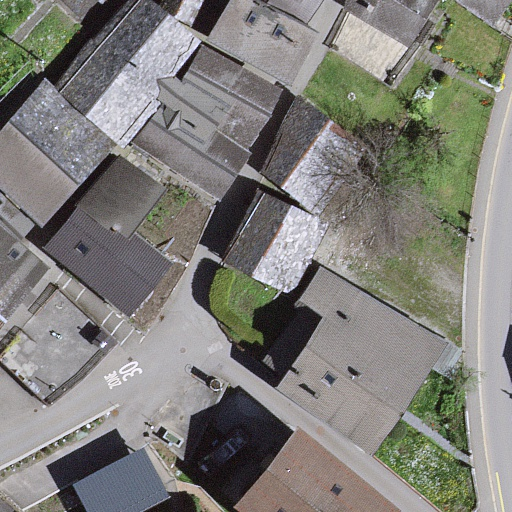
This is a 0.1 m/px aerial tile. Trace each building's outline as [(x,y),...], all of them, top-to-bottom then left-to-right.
[(91,0),(64,0),(79,13),(91,0)] [(197,44),(143,0),(137,0),(65,88),(122,135),(197,44)] [(288,78),(315,31),(306,26),(266,0),(237,0),(217,36),(288,78)] [(266,0),(306,26),(322,0),(266,0)] [(351,0),(350,7),(354,10),(332,46),(387,78),(409,44),(436,0),(351,0)] [(511,1),(511,0),(477,0),(503,16),(511,1)] [(283,95),(206,45),(173,94),(140,143),(218,194),(250,145),(283,95)] [(110,145),(46,88),(0,139),(0,181),(43,220),(110,145)] [(357,142),(306,109),(265,173),(316,206),(357,142)] [(157,190),(119,162),(54,249),(132,306),(165,262),(126,233),(157,190)] [(319,221),(265,195),(232,261),(287,287),(319,221)] [(29,223),(0,197),(0,316),(44,266),(14,240),(20,232),(29,223)] [(440,343),(324,271),(306,299),(330,313),(284,387),(376,444),(440,343)] [(392,511),(396,508),(297,433),(242,506),(250,511),(392,511)] [(146,434),(74,471),(95,511),(119,511),(172,485),(146,434)]
